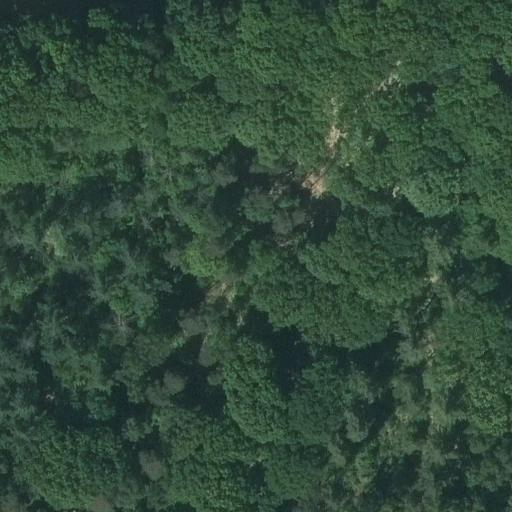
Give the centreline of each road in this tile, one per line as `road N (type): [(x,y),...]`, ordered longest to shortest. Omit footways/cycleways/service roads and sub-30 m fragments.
road 1 (track): [(434,62),(207,511)]
road 2 (track): [(0,94),(434,62)]
